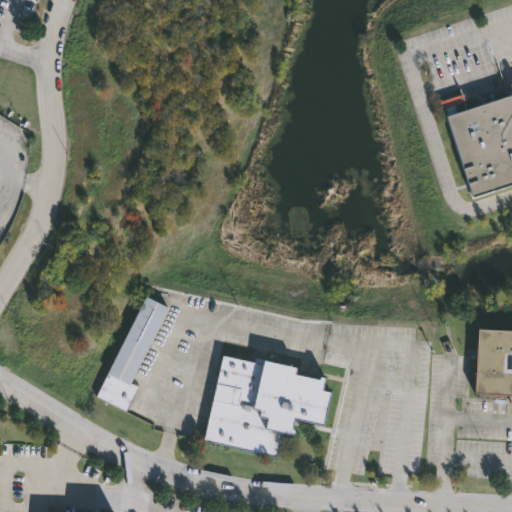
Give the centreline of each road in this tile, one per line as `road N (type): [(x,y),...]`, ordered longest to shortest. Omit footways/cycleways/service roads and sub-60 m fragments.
road 1 (residential): [(503,504),(304,495),(190,476),(133,459),(0,378)]
road 2 (residential): [(65,0),(48,80),(53,146),(44,210),(0,290)]
